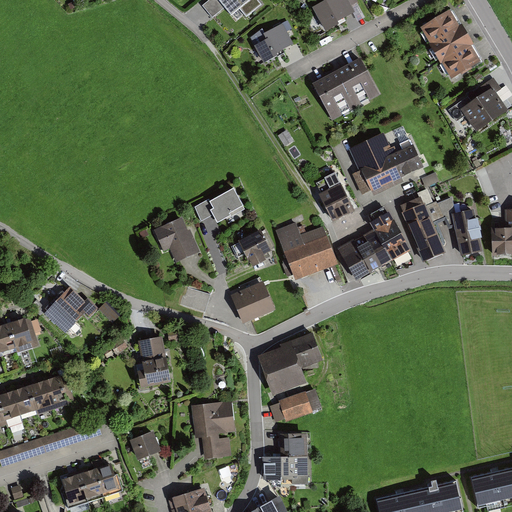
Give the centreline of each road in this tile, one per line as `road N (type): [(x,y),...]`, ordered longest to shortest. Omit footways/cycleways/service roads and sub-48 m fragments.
road 1 (track): [(360,296),(327,222),(211,45),(157,0)]
road 2 (residential): [(251,345),(123,300),(0,227)]
road 3 (residential): [(426,277),(360,296),(251,345)]
road 4 (residential): [(251,345),(257,458),(235,511)]
road 5 (residential): [(426,277),(391,198),(331,229)]
road 6 (residential): [(426,0),(291,73)]
road 7 (residential): [(0,478),(117,442)]
